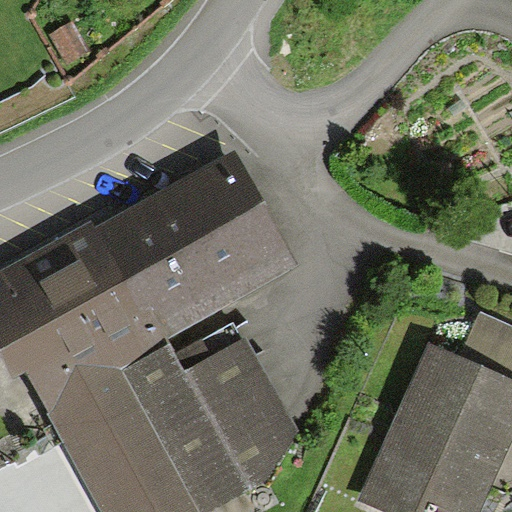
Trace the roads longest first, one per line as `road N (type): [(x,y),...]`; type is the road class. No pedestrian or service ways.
road 1 (residential): [(511,280),(427,253),(313,188),(272,122)]
road 2 (secondary): [(192,59),(109,127),(0,182)]
road 3 (residential): [(272,122),(377,67),(435,0)]
